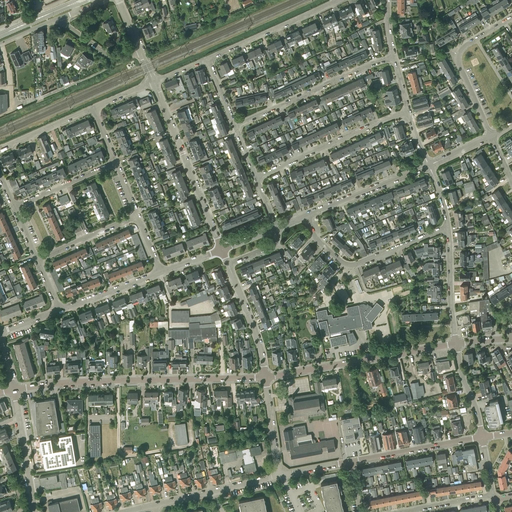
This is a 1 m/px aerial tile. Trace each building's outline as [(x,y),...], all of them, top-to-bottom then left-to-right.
[(144,7),(140,0),(137,0),(134,2),(136,7),(133,8),(136,15),(142,12),(141,9),(144,7)] [(140,0),(144,7),(147,6),(148,10),(151,8),(152,11),(156,10),(151,0),(148,1),(147,0),(140,0)] [(373,12),(371,9),(371,8),(368,10),(364,0),(360,2),(365,14),(368,13),(369,16),(373,14),(373,12)] [(503,8),(500,2),(498,0),(496,0),(492,3),(497,12),(503,8)] [(506,0),(502,0),(500,2),(503,8),(509,4),(506,0)] [(6,3),(10,13),(17,10),(12,1),(6,3)] [(356,4),(360,14),(359,14),(357,15),(358,16),(360,20),(363,18),(362,15),(365,14),(360,2),(356,4)] [(493,6),(487,9),(491,15),(497,12),(492,3),(493,6)] [(350,6),(345,9),(348,17),(351,15),(352,18),(355,17),(354,14),(350,6)] [(491,15),(487,9),(486,7),(479,11),(485,19),(491,15)] [(339,11),(343,19),(343,20),(340,22),(342,25),(343,28),(346,27),(345,25),(346,25),(344,22),(347,21),(346,20),(349,19),(348,17),(345,9),(339,11)] [(469,16),(474,25),(480,22),(477,15),(476,15),(475,12),(472,14),(469,16)] [(333,27),(335,26),(338,25),(337,22),(334,14),(331,15),(330,15),(329,16),(328,16),(333,27)] [(333,27),(328,16),(327,17),(327,16),(325,17),(325,18),(322,19),(324,23),(323,24),(324,28),(326,27),(327,29),(330,28),(333,27)] [(361,23),(360,20),(358,16),(354,18),(357,24),(358,28),(362,26),(361,23)] [(474,25),(469,16),(466,18),(463,20),(468,29),(474,25)] [(161,17),(154,20),(156,25),(163,22),(161,17)] [(106,27),(108,32),(113,30),(114,32),(117,31),(115,26),(114,26),(112,20),(108,22),(107,21),(105,22),(105,23),(102,24),(104,28),(106,27)] [(145,35),(153,31),(152,28),(157,26),(154,20),(146,23),(147,26),(142,28),(145,35)] [(454,29),(448,32),(451,39),(458,35),(456,32),(458,31),(451,20),(449,21),(453,28),(454,29)] [(468,29),(463,20),(456,24),(462,33),(468,29)] [(308,25),(312,34),(315,33),(314,32),(318,31),(319,32),(321,30),(319,25),(316,26),(315,23),(308,25)] [(312,34),(308,25),(302,28),(305,36),(309,34),(310,35),(312,34)] [(373,37),(379,36),(378,29),(375,30),(375,28),(369,29),(371,37),(373,37)] [(404,28),(400,29),(400,30),(400,32),(401,33),(401,37),(404,37),(405,37),(406,37),(407,36),(408,37),(411,36),(412,36),(411,30),(407,30),(407,29),(405,30),(404,28)] [(291,33),(297,46),(298,45),(297,42),(302,40),(300,36),(298,30),(291,33)] [(448,32),(442,36),(445,42),(451,39),(448,32)] [(297,46),(291,33),(285,36),(287,42),(285,43),(286,45),(288,49),(291,47),(290,45),(294,44),(295,46),(297,46)] [(119,36),(114,40),(118,45),(123,41),(119,36)] [(445,42),(442,36),(436,40),(439,46),(445,42)] [(280,40),(273,43),(276,49),(277,49),(277,51),(284,48),(286,53),(289,52),(288,49),(286,45),(283,46),(280,40)] [(496,55),(505,49),(504,46),(500,48),(498,46),(499,45),(498,42),(493,45),(495,48),(492,49),(496,55)] [(71,53),(70,52),(71,50),(73,52),(74,48),(72,47),(66,43),(64,47),(63,47),(60,52),(68,56),(68,55),(69,56),(71,53)] [(276,49),(273,43),(267,46),(268,49),(265,50),(269,58),(273,57),(271,52),(276,49)] [(374,44),(372,44),(373,47),(375,47),(375,51),(377,50),(377,51),(378,52),(381,52),(381,51),(381,49),(382,49),(381,43),(374,44)] [(256,56),(258,62),(259,62),(260,64),(263,63),(261,58),(260,58),(263,57),(263,56),(264,55),(263,53),(262,53),(260,47),(253,50),(256,56)] [(414,49),(414,48),(410,49),(410,50),(405,51),(406,58),(411,57),(412,58),(416,57),(416,55),(418,54),(417,49),(414,49)] [(505,49),(496,55),(499,60),(505,57),(503,54),(507,51),(505,49)] [(32,59),(29,51),(22,54),(20,55),(18,50),(10,54),(16,66),(24,63),(23,62),(25,61),(26,62),(32,59)] [(256,56),(253,50),(247,53),(249,59),(256,56)] [(362,58),(359,53),(358,50),(352,53),(353,54),(356,61),(362,58)] [(362,58),(367,56),(368,56),(365,51),(365,50),(359,53),(362,58)] [(79,67),(86,56),(83,54),(81,57),(80,57),(77,61),(78,61),(75,65),(79,67)] [(356,61),(353,54),(347,56),(350,64),(356,61)] [(237,58),(242,69),(245,68),(242,63),(245,61),(242,55),(237,58)] [(91,60),(86,56),(79,67),(82,70),(85,66),(87,67),(89,64),(91,65),(93,62),(91,60)] [(350,64),(347,56),(341,59),(342,61),(345,66),(350,64)] [(505,57),(499,60),(503,66),(509,62),(505,57)] [(242,69),(237,58),(231,60),(234,66),(236,65),(239,71),(242,69)] [(441,68),(447,64),(444,58),(438,62),(441,68)] [(339,69),(335,61),(330,63),(333,71),(339,69)] [(336,61),(335,61),(339,69),(345,66),(342,61),(337,63),(336,61)] [(234,75),(232,69),(229,71),(226,62),(219,65),(221,69),(218,70),(221,77),(223,76),(223,73),(227,72),(228,76),(229,79),(235,77),(234,75)] [(333,71),(330,63),(325,66),(323,62),(319,63),(323,72),(326,71),(328,74),(333,71)] [(511,67),(509,62),(503,66),(506,71),(511,67)] [(451,70),(447,64),(441,68),(444,73),(451,70)] [(315,80),(321,77),(319,74),(322,72),(319,67),(316,68),(318,72),(313,74),(315,80)] [(199,70),(203,82),(207,81),(207,83),(209,82),(208,79),(209,79),(208,76),(206,76),(204,68),(199,70)] [(203,82),(199,70),(195,71),(198,83),(200,83),(201,84),(203,84),(203,82)] [(387,70),(378,72),(380,78),(383,77),(389,76),(387,70)] [(416,78),(416,77),(416,74),(420,73),(420,70),(415,71),(408,73),(409,80),(416,78)] [(454,75),(451,70),(444,73),(448,79),(454,75)] [(194,90),(196,97),(201,95),(199,86),(198,86),(192,72),(188,73),(194,88),(194,90)] [(188,73),(184,75),(190,89),(194,88),(188,73)] [(315,80),(313,74),(307,77),(309,82),(315,80)] [(454,75),(448,79),(451,84),(457,81),(454,75)] [(59,79),(62,84),(69,81),(66,76),(59,79)] [(416,78),(409,80),(411,86),(422,83),(420,76),(416,77),(416,78)] [(165,83),(167,90),(174,88),(175,88),(177,93),(185,90),(179,77),(176,79),(165,83)] [(309,82),(307,77),(301,79),(304,85),(309,82)] [(357,81),(360,88),(366,86),(362,78),(357,81)] [(304,85),(301,79),(296,82),(298,88),(304,85)] [(360,88),(357,81),(351,83),(354,90),(360,88)] [(296,82),(290,84),(293,90),(298,88),(296,82)] [(351,83),(345,86),(349,93),(354,90),(351,83)] [(422,83),(411,86),(413,93),(415,92),(416,96),(422,94),(421,90),(420,91),(419,88),(423,87),(422,83)] [(265,92),(259,93),(261,101),(266,99),(266,100),(267,100),(266,96),(269,95),(266,84),(263,85),(265,92)] [(290,84),(284,87),(287,93),(293,90),(290,84)] [(436,86),(434,87),(439,95),(449,89),(448,86),(439,91),(438,88),(441,87),(439,84),(436,86)] [(284,87),(283,85),(277,88),(281,95),(287,93),(284,87)] [(345,86),(340,88),(343,96),(343,95),(349,93),(345,86)] [(281,95),(277,88),(273,90),(272,88),(269,89),(270,95),(274,94),(276,98),(281,95)] [(343,96),(340,88),(334,91),(338,98),(343,96)] [(455,97),(461,93),(458,88),(452,91),(455,97)] [(384,99),(386,105),(390,104),(390,105),(400,102),(396,89),(386,91),(388,98),(384,99)] [(449,89),(439,95),(441,98),(451,92),(449,89)] [(334,91),(328,93),(332,101),(338,98),(334,91)] [(332,101),(328,93),(323,96),(324,100),(321,101),(325,108),(328,107),(327,103),(332,101)] [(461,93),(455,97),(457,100),(454,102),(456,105),(459,103),(465,99),(461,93)] [(413,106),(427,102),(425,96),(419,98),(419,99),(412,101),(413,106)] [(148,97),(142,99),(139,101),(142,108),(151,105),(148,97)] [(132,100),(127,103),(132,114),(134,113),(134,112),(138,110),(137,108),(138,107),(138,106),(140,105),(137,98),(132,100)] [(315,99),(310,102),(314,110),(319,108),(321,111),(324,109),(320,101),(317,103),(316,99),(315,99)] [(465,99),(459,103),(462,108),(450,115),(452,118),(464,111),(463,108),(468,105),(465,99)] [(310,102),(304,105),(307,110),(308,111),(313,109),(314,110),(310,102)] [(427,102),(413,106),(414,111),(422,109),(422,110),(429,108),(427,102)] [(132,114),(127,103),(121,105),(125,113),(128,112),(130,115),(132,114)] [(125,113),(121,105),(116,107),(119,115),(125,113)] [(188,105),(186,106),(179,108),(180,111),(177,113),(179,119),(187,115),(185,110),(189,108),(188,105)] [(304,105),(299,107),(301,113),(307,110),(304,105)] [(119,115),(116,107),(110,110),(114,118),(119,115)] [(299,107),(293,110),(296,116),(301,113),(299,107)] [(364,110),(367,116),(373,113),(370,107),(364,110)] [(147,119),(157,115),(155,110),(155,109),(151,111),(150,108),(143,111),(144,113),(145,113),(147,119)] [(296,116),(293,110),(288,112),(287,112),(289,116),(286,117),(292,130),(295,128),(292,121),(292,120),(297,118),(296,116)] [(364,110),(359,112),(361,118),(367,116),(364,110)] [(466,113),(464,111),(452,118),(454,120),(460,117),(463,122),(464,121),(472,117),(469,111),(466,113)] [(359,112),(353,115),(356,121),(361,118),(359,112)] [(418,122),(431,118),(430,113),(423,114),(423,116),(416,117),(418,122)] [(159,121),(157,115),(147,119),(149,125),(151,124),(159,121)] [(190,121),(187,115),(179,119),(182,124),(190,121)] [(221,115),(215,117),(213,118),(215,124),(223,121),(221,115)] [(280,116),(275,118),(277,124),(283,121),(284,125),(287,123),(285,118),(282,119),(280,115),(280,116)] [(353,115),(348,118),(350,123),(356,121),(353,115)] [(472,117),(464,121),(466,125),(464,126),(466,129),(469,126),(476,123),(472,117)] [(350,123),(348,118),(342,120),(345,126),(350,123)] [(433,125),(431,118),(418,122),(419,127),(426,125),(427,126),(433,125)] [(82,122),(86,130),(87,133),(87,132),(94,129),(92,124),(90,124),(88,120),(82,122)] [(159,121),(151,124),(154,130),(162,127),(159,121)] [(190,121),(182,124),(184,130),(192,127),(194,126),(193,123),(191,124),(190,121)] [(225,126),(223,121),(215,124),(218,130),(225,126)] [(86,130),(82,122),(77,124),(80,133),(86,130)] [(337,123),(331,125),(333,131),(339,128),(337,123)] [(479,128),(476,123),(469,126),(473,132),(479,128)] [(80,133),(77,124),(71,127),(75,135),(80,133)] [(115,132),(117,137),(124,134),(122,129),(125,128),(124,126),(123,125),(117,127),(118,130),(114,132),(115,132)] [(331,125),(325,128),(328,133),(333,131),(331,125)] [(394,133),(403,131),(401,125),(393,127),(394,133)] [(225,126),(218,130),(219,133),(217,134),(218,136),(228,132),(225,126)] [(71,127),(66,129),(62,131),(64,136),(68,135),(69,137),(75,135),(71,127)] [(164,132),(162,127),(154,130),(156,136),(154,137),(155,139),(162,137),(161,134),(164,132)] [(192,127),(184,130),(186,136),(190,135),(191,137),(200,134),(199,131),(197,132),(195,133),(192,127)] [(325,128),(319,130),(322,136),(328,133),(325,128)] [(426,138),(427,138),(428,139),(436,135),(436,134),(439,132),(438,129),(434,131),(433,128),(430,130),(431,131),(425,134),(426,134),(425,136),(426,138)] [(319,130),(314,133),(316,138),(322,136),(319,130)] [(404,133),(403,131),(394,133),(396,139),(405,136),(406,135),(405,133),(404,133)] [(379,132),(373,134),(376,140),(382,138),(379,132)] [(124,134),(117,137),(119,143),(127,140),(125,136),(127,136),(126,133),(124,134)] [(192,140),(189,142),(191,147),(199,144),(197,138),(201,137),(200,134),(191,137),(192,140)] [(373,134),(368,137),(371,143),(376,140),(373,134)] [(41,137),(49,157),(52,155),(49,150),(51,149),(45,135),(41,137)] [(311,141),(308,136),(303,138),(305,144),(311,141)] [(49,157),(41,137),(37,138),(43,152),(45,158),(49,157)] [(163,140),(162,137),(155,139),(156,142),(158,141),(161,147),(169,144),(166,138),(163,140)] [(368,137),(362,139),(365,145),(371,143),(368,137)] [(233,144),(230,138),(222,142),(223,144),(222,145),(223,148),(233,144)] [(305,144),(303,138),(297,141),(299,146),(305,144)] [(432,149),(450,141),(449,138),(441,142),(440,141),(430,145),(432,149)] [(365,145),(362,139),(357,142),(360,148),(363,146),(364,149),(366,148),(365,145)] [(127,140),(119,143),(121,148),(129,145),(127,140)] [(299,146),(297,141),(291,143),(294,149),(299,146)] [(399,152),(412,146),(411,142),(407,144),(406,141),(403,143),(404,145),(401,146),(401,148),(398,149),(399,152)] [(450,141),(432,149),(434,153),(451,145),(449,141),(450,141)] [(360,148),(357,142),(352,144),(354,150),(360,148)] [(171,150),(169,144),(161,147),(163,153),(171,150)] [(199,144),(191,147),(191,148),(190,148),(191,151),(192,151),(193,153),(202,150),(199,144)] [(233,144),(223,148),(224,150),(228,149),(229,152),(235,149),(233,144)] [(352,144),(346,147),(349,153),(354,150),(352,144)] [(131,150),(129,145),(121,148),(123,153),(123,154),(129,152),(130,155),(131,155),(136,152),(137,152),(135,149),(131,150)] [(23,148),(29,161),(32,160),(31,157),(30,157),(30,156),(29,155),(32,153),(29,146),(23,148)] [(289,151),(286,146),(280,148),(283,154),(288,151),(288,152),(289,151)] [(412,146),(399,152),(401,154),(403,153),(405,156),(412,153),(412,151),(414,150),(412,146)] [(349,153),(346,147),(341,149),(344,155),(349,153)] [(29,161),(23,148),(18,151),(21,158),(24,157),(25,161),(26,162),(27,163),(29,161)] [(280,148),(274,151),(277,156),(283,154),(280,148)] [(237,155),(235,149),(229,152),(231,158),(237,155)] [(344,155),(341,149),(335,152),(338,158),(344,155)] [(99,161),(95,153),(94,150),(91,151),(93,154),(90,156),(93,163),(99,161)] [(99,161),(104,159),(105,158),(101,150),(95,153),(99,161)] [(171,150),(163,153),(164,156),(163,157),(162,158),(162,160),(165,159),(173,156),(171,150)] [(204,156),(202,150),(193,153),(196,159),(200,158),(201,161),(207,158),(206,155),(204,156)] [(65,157),(63,151),(57,154),(60,159),(65,157)] [(274,151),(269,154),(271,159),(277,156),(274,151)] [(338,158),(335,152),(330,154),(332,160),(333,162),(336,161),(337,163),(340,161),(338,158)] [(6,155),(10,164),(13,163),(12,162),(15,160),(12,153),(6,155)] [(131,156),(132,159),(128,161),(129,161),(131,166),(139,163),(137,157),(139,156),(137,153),(131,156)] [(475,165),(484,159),(481,153),(472,159),(475,165)] [(269,154),(263,156),(266,162),(271,159),(269,154)] [(10,164),(6,155),(1,158),(4,165),(7,164),(8,165),(10,164)] [(237,155),(231,158),(229,159),(231,164),(233,163),(240,161),(237,155)] [(93,163),(90,156),(84,158),(88,166),(93,163)] [(173,156),(165,159),(168,165),(166,166),(167,169),(173,166),(172,163),(176,161),(173,156)] [(266,162),(263,156),(258,159),(260,164),(266,162)] [(88,166),(84,158),(79,160),(82,168),(88,166)] [(202,173),(210,170),(207,164),(212,162),(211,159),(202,163),(203,166),(199,167),(199,168),(202,173)] [(323,159),(318,162),(322,171),(322,173),(325,172),(323,168),(328,166),(325,159),(324,160),(323,159)] [(488,164),(484,159),(475,165),(476,165),(477,167),(479,166),(481,169),(488,164)] [(82,168),(79,160),(73,163),(77,171),(82,168)] [(383,163),(383,162),(382,160),(376,163),(380,171),(385,169),(383,163)] [(388,160),(383,162),(383,163),(385,169),(391,167),(388,160)] [(242,166),(240,161),(233,163),(236,169),(242,166)] [(318,162),(312,164),(315,170),(317,169),(318,173),(322,171),(318,162)] [(332,168),(334,173),(338,172),(335,167),(333,162),(330,164),(332,168)] [(77,171),(73,163),(68,165),(72,173),(77,171)] [(139,163),(131,166),(133,172),(141,168),(139,163)] [(380,171),(376,163),(371,165),(374,173),(380,171)] [(315,170),(312,164),(307,166),(309,172),(310,175),(315,172),(315,170)] [(480,170),(484,175),(491,170),(488,164),(481,169),(480,170)] [(374,173),(371,165),(365,167),(366,169),(369,176),(374,173)] [(242,166),(236,169),(238,174),(244,172),(242,166)] [(307,166),(301,168),(303,175),(309,172),(307,166)] [(362,167),(359,168),(363,178),(369,176),(366,169),(364,170),(362,167)] [(57,170),(61,178),(66,176),(63,168),(57,170)] [(141,168),(133,172),(135,177),(143,174),(141,168)] [(176,172),(174,168),(168,171),(169,174),(171,180),(182,176),(179,170),(180,170),(179,170),(176,172)] [(303,175),(301,168),(298,170),(297,168),(295,169),(295,171),(295,170),(300,181),(300,180),(302,179),(301,176),(303,175)] [(363,178),(359,168),(356,169),(357,171),(354,172),(357,180),(363,178)] [(57,170),(52,173),(55,181),(61,178),(57,170)] [(212,176),(210,170),(202,173),(204,179),(212,176)] [(295,170),(295,171),(290,173),(292,179),(295,178),(297,182),(298,185),(299,188),(302,187),(301,183),(300,181),(295,170)] [(444,179),(453,175),(452,172),(451,173),(450,170),(442,173),(444,179)] [(484,175),(487,181),(495,175),(491,170),(484,175)] [(244,172),(238,174),(239,177),(235,178),(236,181),(237,181),(246,177),(244,172)] [(55,181),(52,173),(46,175),(50,183),(55,181)] [(454,182),(453,180),(457,178),(456,178),(459,177),(458,174),(458,173),(455,175),(453,175),(444,179),(447,185),(454,182)] [(143,174),(135,177),(137,183),(146,180),(143,174)] [(46,175),(41,177),(44,185),(50,183),(46,175)] [(212,176),(204,179),(206,185),(210,184),(211,186),(218,184),(214,175),(212,176)] [(495,175),(487,181),(491,186),(489,187),(491,189),(497,185),(496,183),(499,181),(495,175)] [(182,176),(171,180),(172,183),(175,182),(176,185),(184,182),(182,176)] [(346,176),(343,177),(344,179),(347,187),(353,185),(351,179),(347,180),(346,176)] [(44,185),(41,177),(35,180),(39,188),(44,185)] [(246,177),(237,181),(238,183),(241,182),(242,185),(249,183),(246,177)] [(418,180),(421,186),(422,190),(428,188),(426,184),(424,178),(418,180)] [(344,179),(338,181),(339,183),(342,190),(347,187),(344,179)] [(39,188),(35,180),(30,182),(33,190),(39,188)] [(146,180),(137,183),(140,188),(148,185),(146,180)] [(421,186),(418,180),(412,183),(416,192),(419,191),(418,188),(421,186)] [(269,190),(278,186),(279,186),(278,183),(274,184),(273,181),(267,184),(269,190)] [(473,181),(467,183),(469,192),(475,190),(473,181)] [(30,182),(24,185),(28,193),(33,190),(30,182)] [(89,191),(97,188),(95,182),(87,186),(88,189),(85,190),(86,192),(89,191)] [(184,182),(176,185),(178,191),(186,188),(184,182)] [(251,188),(249,183),(242,185),(245,191),(251,188)] [(336,192),(334,186),(331,186),(330,183),(327,184),(328,186),(327,186),(331,194),(336,192)] [(339,183),(334,186),(336,192),(342,190),(339,183)] [(412,183),(407,185),(411,194),(414,193),(416,192),(412,183)] [(218,184),(211,186),(212,189),(209,191),(211,196),(219,193),(217,187),(219,186),(218,184)] [(18,186),(12,189),(14,192),(15,191),(17,195),(21,193),(22,195),(23,195),(28,193),(24,185),(19,187),(18,186)] [(150,191),(148,185),(140,188),(142,194),(150,191)] [(407,185),(401,187),(405,196),(411,194),(407,185)] [(278,186),(269,190),(272,195),(278,192),(277,190),(279,189),(278,186)] [(327,186),(322,188),(325,196),(331,194),(327,186)] [(395,189),(393,191),(396,197),(398,202),(401,201),(400,198),(405,196),(401,187),(395,189)] [(89,191),(86,192),(87,195),(88,195),(89,198),(92,197),(100,193),(97,188),(89,191)] [(186,188),(178,191),(180,194),(176,195),(179,201),(186,198),(185,195),(189,193),(188,193),(186,188)] [(253,194),(251,188),(245,191),(247,196),(245,197),(247,201),(252,198),(251,195),(253,194)] [(309,204),(309,203),(303,188),(300,189),(301,192),(303,198),(301,199),(299,195),(296,197),(298,204),(301,202),(303,206),(306,204),(307,205),(309,204)] [(325,196),(322,188),(316,190),(320,199),(325,196)] [(455,190),(449,192),(452,203),(458,201),(457,198),(462,197),(459,189),(455,190)] [(320,199),(316,190),(311,192),(310,192),(314,201),(320,199)] [(495,199),(502,195),(498,190),(491,194),(495,199)] [(150,191),(142,194),(141,195),(142,198),(143,197),(144,200),(152,196),(150,191)] [(280,191),(278,192),(272,195),(274,201),(283,197),(280,191)] [(393,191),(385,194),(390,206),(393,205),(392,202),(390,199),(394,197),(394,198),(396,197),(393,191)] [(310,192),(305,194),(309,203),(314,201),(310,192)] [(100,193),(92,197),(94,202),(102,199),(100,193)] [(221,199),(219,193),(211,196),(213,202),(221,199)] [(390,206),(385,194),(380,196),(382,202),(385,201),(387,204),(388,207),(390,206)] [(502,195),(495,199),(498,205),(505,201),(502,195)] [(152,206),(158,204),(157,201),(154,202),(152,196),(144,200),(146,205),(150,204),(152,206)] [(380,196),(374,198),(378,208),(384,206),(382,202),(380,196)] [(283,197),(274,201),(276,206),(285,202),(283,197)] [(186,198),(179,201),(180,203),(181,203),(183,202),(185,208),(193,205),(191,199),(187,200),(186,198)] [(374,198),(369,200),(371,207),(373,206),(375,209),(378,208),(374,198)] [(105,204),(102,199),(94,202),(96,208),(105,204)] [(221,199),(213,202),(216,208),(219,207),(220,210),(227,207),(225,201),(223,202),(221,199)] [(371,207),(369,200),(363,203),(366,209),(371,207)] [(284,206),(289,204),(288,201),(285,202),(276,206),(279,212),(285,209),(284,206)] [(425,213),(434,210),(432,204),(430,205),(429,201),(423,203),(424,207),(426,206),(427,209),(423,210),(424,213),(425,213)] [(505,201),(498,205),(497,206),(499,209),(501,208),(502,210),(509,206),(505,201)] [(45,212),(52,209),(49,203),(42,206),(45,212)] [(366,209),(363,203),(357,205),(360,211),(362,215),(367,213),(366,209)] [(105,204),(96,208),(93,209),(96,215),(99,213),(107,210),(105,204)] [(158,205),(152,208),(153,211),(147,213),(148,214),(150,219),(158,216),(156,210),(159,208),(158,205)] [(196,211),(193,205),(185,208),(188,214),(196,211)] [(360,211),(357,205),(352,207),(356,217),(359,216),(357,213),(360,211)] [(395,209),(392,210),(393,214),(396,213),(401,211),(399,205),(396,206),(397,209),(395,209)] [(502,210),(506,215),(506,216),(511,211),(509,206),(502,210)] [(356,217),(352,207),(346,210),(349,216),(351,215),(353,219),(356,217)] [(259,208),(251,211),(254,217),(264,213),(262,208),(260,209),(259,208)] [(54,214),(52,209),(45,212),(47,217),(54,214)] [(251,211),(251,209),(248,210),(245,211),(246,213),(248,220),(254,217),(251,211)] [(109,215),(107,210),(99,213),(101,218),(100,218),(99,219),(101,222),(107,219),(106,217),(109,215)] [(196,211),(188,214),(190,220),(198,217),(196,211)] [(455,219),(463,217),(462,211),(454,212),(455,219)] [(509,221),(511,219),(511,211),(506,216),(506,215),(503,217),(505,220),(507,218),(509,221)] [(248,220),(246,213),(240,216),(243,222),(248,220)] [(56,220),(54,214),(47,217),(50,223),(56,220)] [(334,221),(332,215),(323,219),(326,225),(334,221)] [(436,215),(429,217),(427,218),(429,226),(434,224),(434,222),(438,221),(436,215)] [(158,216),(150,219),(152,224),(160,221),(158,216)] [(240,216),(235,218),(237,224),(243,222),(240,216)] [(198,217),(190,220),(192,226),(190,226),(192,229),(198,227),(197,224),(201,222),(200,222),(198,217)] [(235,218),(229,220),(232,226),(237,224),(235,218)] [(56,220),(50,223),(52,228),(59,225),(56,220)] [(232,226),(229,220),(224,223),(224,224),(221,226),(223,230),(226,229),(232,226)] [(337,220),(334,221),(326,225),(328,230),(336,227),(335,224),(337,223),(338,222),(337,220)] [(162,227),(160,221),(152,224),(154,230),(162,227)] [(360,228),(359,224),(355,226),(351,221),(348,223),(353,230),(354,231),(357,230),(357,229),(360,228)] [(7,223),(0,226),(2,231),(9,228),(7,223)] [(407,226),(410,232),(416,230),(413,224),(407,226)] [(61,231),(59,225),(52,228),(55,234),(61,231)] [(404,235),(402,229),(399,230),(397,226),(394,227),(396,231),(399,237),(404,235)] [(407,226),(402,229),(404,235),(410,232),(407,226)] [(165,232),(162,227),(154,230),(156,235),(157,236),(161,234),(162,237),(168,234),(167,231),(166,231),(165,232)] [(12,234),(9,228),(2,231),(5,237),(12,234)] [(123,231),(125,238),(131,235),(128,229),(123,231)] [(388,241),(385,235),(383,229),(379,231),(382,237),(380,238),(382,244),(388,241)] [(359,230),(357,230),(354,231),(359,238),(363,235),(359,230)] [(64,236),(61,231),(55,234),(57,239),(64,236)] [(123,231),(117,234),(120,240),(125,238),(123,231)] [(396,231),(391,233),(393,239),(399,237),(396,231)] [(470,238),(476,237),(476,235),(474,235),(474,234),(470,235),(470,234),(469,234),(469,235),(467,235),(467,231),(457,232),(458,239),(465,238),(470,238)] [(199,236),(202,246),(209,243),(205,233),(202,234),(203,235),(199,236)] [(391,233),(385,235),(388,241),(393,239),(391,233)] [(14,239),(12,234),(5,237),(7,242),(14,239)] [(117,234),(112,236),(114,242),(117,241),(118,244),(121,243),(120,240),(117,234)] [(336,245),(340,240),(342,238),(337,234),(335,235),(331,241),(336,245)] [(382,244),(380,238),(377,239),(375,235),(372,236),(376,246),(382,244)] [(114,242),(112,236),(106,238),(109,245),(114,242)] [(199,236),(192,239),(196,248),(202,246),(199,236)] [(367,243),(368,242),(371,248),(376,246),(372,236),(365,239),(367,242),(367,243)] [(299,237),(293,243),(291,244),(296,250),(298,248),(298,247),(303,241),(302,241),(303,240),(301,239),(299,237)] [(109,245),(106,238),(101,241),(103,247),(109,245)] [(357,238),(355,241),(359,247),(360,248),(359,249),(360,251),(360,253),(365,251),(363,245),(357,238)] [(14,239),(7,242),(10,248),(16,245),(14,239)] [(196,248),(192,239),(185,242),(189,251),(196,248)] [(344,243),(340,240),(336,245),(340,248),(344,244),(344,243)] [(97,247),(96,247),(93,248),(95,253),(99,251),(98,250),(103,247),(101,241),(95,243),(97,247)] [(344,244),(340,248),(344,252),(350,246),(346,241),(344,243),(344,244)] [(175,245),(179,255),(186,252),(182,243),(175,245)] [(19,250),(16,245),(10,248),(12,253),(19,250)] [(179,255),(175,245),(169,248),(172,257),(179,255)] [(300,260),(311,249),(308,246),(301,254),(302,255),(300,257),(298,259),(300,260)] [(355,249),(350,246),(344,252),(349,256),(353,252),(354,253),(360,251),(359,249),(358,248),(356,249),(355,249)] [(425,251),(440,251),(440,246),(433,246),(427,246),(427,247),(424,247),(424,249),(422,249),(415,251),(416,255),(423,252),(424,252),(425,252),(425,251)] [(80,250),(83,257),(83,258),(90,256),(89,254),(92,252),(91,250),(87,252),(85,248),(80,250)] [(172,257),(169,248),(165,249),(164,248),(161,249),(165,260),(172,257)] [(294,255),(289,249),(284,252),(289,259),(294,255)] [(315,252),(311,249),(300,260),(302,262),(304,261),(306,259),(307,260),(315,252)] [(19,250),(12,253),(9,254),(10,257),(13,256),(15,259),(21,256),(19,250)] [(80,250),(74,252),(77,259),(83,257),(80,250)] [(77,259),(74,252),(69,255),(72,261),(77,259)] [(279,252),(273,254),(278,265),(281,264),(286,269),(286,268),(287,270),(290,269),(290,271),(292,270),(291,263),(291,261),(284,264),(284,262),(283,262),(281,257),(282,257),(281,255),(280,255),(279,252)] [(410,252),(403,255),(407,262),(414,260),(410,252)] [(273,254),(268,256),(270,263),(273,262),(275,266),(278,265),(273,254)] [(69,255),(63,257),(66,264),(72,261),(69,255)] [(268,256),(262,259),(265,265),(270,263),(268,256)] [(311,265),(309,268),(310,269),(306,272),(308,274),(322,259),(319,256),(311,265)] [(66,264),(63,257),(58,260),(61,266),(66,264)] [(476,259),(476,258),(472,258),(470,258),(460,259),(461,265),(467,265),(467,267),(473,267),(473,260),(475,260),(475,259),(476,259)] [(262,259),(257,261),(259,267),(260,267),(265,265),(262,259)] [(322,259),(308,274),(310,276),(314,273),(317,271),(325,262),(322,259)] [(61,266),(58,260),(52,262),(55,268),(55,269),(61,266)] [(399,260),(394,262),(397,271),(399,270),(403,269),(403,268),(405,267),(404,265),(402,266),(399,260)] [(141,261),(136,263),(138,270),(144,268),(141,261)] [(257,261),(251,263),(255,273),(261,270),(260,267),(259,267),(257,261)] [(394,262),(389,264),(392,273),(396,271),(397,273),(400,272),(399,270),(397,271),(394,262)] [(138,270),(136,263),(130,265),(133,272),(138,270)] [(251,263),(246,265),(249,275),(250,275),(255,273),(251,263)] [(23,273),(29,270),(27,264),(20,267),(23,273)] [(389,264),(384,266),(389,278),(390,278),(389,274),(392,273),(389,264)] [(133,272),(130,265),(124,267),(127,274),(133,272)] [(246,265),(240,268),(243,274),(245,273),(247,278),(250,277),(250,275),(249,275),(246,265)] [(322,279),(332,268),(329,265),(322,272),(323,273),(321,275),(319,273),(315,277),(317,280),(320,277),(322,279)] [(378,265),(372,267),(376,276),(375,277),(377,282),(378,281),(378,280),(379,279),(378,276),(381,274),(383,279),(379,268),(378,265)] [(389,278),(384,266),(379,268),(383,279),(387,278),(388,279),(389,278)] [(127,274),(124,267),(119,269),(121,276),(127,274)] [(216,278),(222,275),(222,273),(220,270),(219,267),(214,269),(215,271),(217,271),(213,272),(211,273),(214,279),(216,278)] [(372,267),(367,270),(370,279),(375,277),(376,276),(372,267)] [(441,267),(428,267),(428,269),(432,269),(432,274),(432,276),(437,276),(437,274),(441,273),(441,271),(441,267)] [(332,268),(322,279),(319,282),(322,284),(319,287),(322,290),(327,285),(329,282),(326,280),(328,278),(335,271),(332,268)] [(119,269),(113,271),(116,278),(121,276),(119,269)] [(32,275),(29,270),(23,273),(25,278),(32,275)] [(194,280),(200,278),(197,270),(191,272),(194,280)] [(370,279),(367,270),(362,272),(364,275),(361,276),(363,281),(364,283),(367,282),(366,280),(370,279)] [(110,280),(116,278),(113,271),(108,273),(107,272),(104,273),(106,279),(109,278),(110,280)] [(194,280),(191,272),(185,275),(186,278),(184,279),(188,291),(189,290),(187,286),(190,285),(189,282),(194,280)] [(98,277),(93,279),(95,286),(101,284),(100,281),(103,280),(101,274),(98,276),(98,277)] [(34,281),(32,275),(25,278),(27,284),(34,281)] [(222,275),(216,278),(218,284),(225,281),(222,275)] [(188,291),(184,279),(181,280),(180,277),(174,279),(176,286),(177,290),(183,287),(185,292),(188,291)] [(95,286),(93,279),(87,281),(89,288),(95,286)] [(171,288),(176,286),(174,279),(168,281),(169,284),(166,285),(169,293),(173,292),(171,288)] [(34,281),(27,284),(30,289),(37,286),(34,281)] [(89,288),(87,281),(81,284),(84,290),(89,288)] [(205,283),(208,289),(208,290),(214,288),(214,287),(213,285),(210,286),(208,281),(205,283)] [(440,291),(440,285),(440,282),(434,282),(433,285),(433,288),(427,288),(427,291),(440,291)] [(84,290),(81,284),(76,286),(78,292),(84,290)] [(159,284),(153,287),(156,297),(157,297),(159,296),(159,295),(162,294),(162,295),(163,296),(165,295),(162,286),(160,287),(159,284)] [(70,288),(69,285),(64,287),(65,290),(64,290),(67,296),(73,294),(70,288)] [(219,295),(229,291),(228,289),(227,285),(220,288),(217,289),(219,295)] [(327,285),(322,290),(321,291),(323,294),(328,289),(327,288),(329,287),(327,285)] [(499,288),(505,297),(511,293),(506,287),(507,287),(506,285),(503,287),(502,286),(499,288)] [(76,286),(70,288),(73,294),(78,292),(76,286)] [(251,295),(260,291),(259,289),(256,290),(255,286),(248,289),(251,295)] [(148,292),(145,293),(148,301),(151,300),(150,296),(153,295),(154,299),(155,299),(155,300),(157,299),(157,297),(156,297),(153,287),(146,289),(148,292)] [(499,287),(494,290),(495,291),(494,292),(500,300),(505,297),(499,288),(499,287)] [(468,292),(461,293),(461,300),(461,301),(464,301),(464,299),(468,299),(468,296),(473,296),(473,295),(477,295),(477,294),(477,292),(476,292),(476,290),(472,290),(473,292),(468,292)] [(141,291),(135,293),(138,301),(139,303),(139,304),(145,302),(148,301),(145,293),(143,294),(141,291)] [(229,291),(219,295),(221,298),(224,297),(225,299),(232,296),(231,294),(230,294),(229,291)] [(261,293),(260,291),(251,295),(253,300),(261,297),(260,294),(261,293)] [(440,297),(440,291),(427,291),(427,294),(430,294),(431,297),(434,297),(434,301),(440,301),(439,297),(440,297)] [(494,292),(489,295),(490,297),(494,304),(500,300),(494,292)] [(39,296),(35,297),(39,306),(45,304),(41,293),(39,295),(39,296)] [(138,301),(135,293),(129,295),(132,303),(138,301)] [(220,303),(219,302),(219,301),(217,301),(216,299),(214,294),(210,295),(213,301),(212,301),(213,303),(214,306),(220,303)] [(39,306),(35,297),(29,300),(32,309),(39,306)] [(255,306),(264,302),(265,302),(264,299),(262,299),(261,299),(261,297),(253,300),(255,306)] [(118,300),(121,307),(127,305),(124,298),(118,300)] [(482,300),(480,300),(479,311),(480,316),(482,327),(484,326),(484,329),(493,328),(492,320),(491,320),(491,318),(487,318),(486,312),(492,311),(489,299),(487,299),(482,300)] [(32,309),(29,300),(22,302),(25,312),(32,309)] [(121,307),(118,300),(112,302),(115,309),(116,312),(122,309),(121,307)] [(479,311),(480,300),(468,302),(470,314),(476,313),(477,317),(480,316),(479,311)] [(229,310),(235,307),(234,305),(233,302),(227,304),(228,307),(227,307),(224,308),(225,311),(225,312),(226,311),(229,310)] [(264,302),(255,306),(257,311),(264,309),(265,308),(264,305),(265,304),(264,302)] [(363,304),(346,308),(348,315),(333,319),(332,315),(328,316),(326,311),(326,310),(317,312),(316,312),(317,313),(318,318),(318,319),(319,319),(322,318),(322,320),(319,321),(322,336),(329,334),(330,337),(329,337),(331,346),(347,342),(348,342),(349,345),(356,342),(356,341),(357,341),(357,340),(356,340),(352,332),(350,333),(349,329),(362,326),(363,326),(362,325),(364,325),(365,329),(372,328),(370,321),(371,320),(371,321),(382,307),(377,302),(372,308),(370,305),(370,306),(367,303),(366,305),(365,304),(364,304),(363,304)] [(18,303),(11,306),(15,316),(22,313),(18,303)] [(101,306),(104,313),(110,311),(107,304),(101,306)] [(11,306),(5,308),(8,318),(15,316),(11,306)] [(104,313),(101,306),(95,308),(98,316),(104,313)] [(229,310),(226,311),(228,316),(231,315),(237,313),(235,307),(229,310)] [(264,309),(257,311),(259,316),(270,312),(275,310),(273,307),(269,309),(269,310),(265,311),(264,309)] [(8,318),(5,308),(1,310),(1,309),(0,309),(0,316),(2,321),(8,318)] [(84,312),(87,320),(93,318),(90,310),(84,312)] [(87,320),(84,312),(78,315),(81,322),(87,320)] [(272,318),(270,312),(259,316),(262,322),(270,319),(272,318)] [(462,316),(463,325),(470,324),(469,315),(462,316)] [(73,316),(67,319),(70,325),(71,328),(77,326),(73,316)] [(237,316),(229,319),(230,323),(233,322),(235,327),(238,327),(239,329),(245,328),(243,324),(242,320),(241,321),(240,318),(238,319),(237,316)] [(472,323),(473,331),(480,330),(479,322),(475,322),(475,318),(472,319),(472,323)] [(70,325),(67,319),(61,321),(64,328),(70,325)] [(273,324),(270,319),(262,322),(264,328),(273,325),(274,327),(279,325),(278,322),(273,324)] [(189,328),(189,329),(190,338),(193,338),(198,337),(202,337),(202,338),(212,338),(216,337),(215,327),(215,326),(199,328),(190,328),(189,328)] [(54,328),(47,327),(46,336),(52,337),(53,332),(54,331),(54,330),(54,329),(54,328)] [(190,338),(189,329),(171,330),(171,334),(171,338),(174,338),(174,339),(184,338),(186,338),(187,338),(190,338)] [(279,339),(274,339),(275,347),(276,350),(278,362),(279,362),(279,363),(281,363),(281,362),(282,362),(281,352),(280,352),(280,349),(279,345),(279,344),(283,344),(282,341),(281,335),(278,335),(279,339)] [(15,350),(26,347),(25,341),(29,340),(28,337),(22,339),(23,341),(13,344),(15,350)] [(293,338),(289,339),(293,360),(294,360),(295,360),(296,359),(297,359),(296,353),(297,351),(295,340),(293,339),(293,338)] [(149,342),(149,345),(149,347),(150,356),(153,356),(153,369),(159,368),(159,351),(153,351),(153,345),(152,345),(152,342),(149,342)] [(313,355),(313,354),(315,353),(313,347),(312,342),(307,343),(306,342),(304,342),(304,343),(303,343),(303,344),(302,345),(303,346),(303,347),(304,348),(305,348),(305,349),(304,350),(305,352),(306,358),(313,356),(313,355)] [(145,346),(145,347),(145,355),(137,355),(137,365),(146,365),(146,361),(150,361),(150,356),(149,347),(149,345),(145,346)] [(165,351),(159,351),(159,368),(166,368),(166,360),(166,357),(169,357),(169,348),(168,345),(165,345),(165,351)] [(28,352),(26,347),(15,350),(17,356),(28,352)] [(204,347),(203,351),(203,362),(204,362),(204,363),(207,363),(209,363),(211,364),(212,363),(212,356),(211,356),(211,352),(207,352),(208,347),(204,347)] [(504,362),(497,349),(491,353),(497,366),(498,365),(499,368),(503,366),(502,363),(504,362)] [(203,362),(203,351),(199,351),(198,355),(196,355),(196,357),(194,357),(193,364),(197,364),(197,362),(203,362)] [(490,363),(489,357),(486,358),(484,351),(477,353),(479,362),(486,361),(487,364),(490,363)] [(30,358),(28,352),(17,356),(19,361),(30,358)] [(106,361),(110,361),(110,366),(117,366),(117,356),(111,356),(111,352),(106,352),(106,361)] [(472,353),(464,354),(466,364),(474,363),(472,353)] [(123,366),(132,365),(131,354),(122,355),(123,366)] [(31,364),(30,358),(19,361),(20,367),(31,364)] [(95,370),(95,363),(95,360),(89,360),(89,359),(86,359),(86,366),(89,366),(89,370),(95,370)] [(101,363),(95,363),(95,370),(102,370),(102,366),(104,366),(104,359),(101,359),(101,363)] [(437,370),(438,373),(441,372),(441,370),(450,368),(448,360),(439,362),(439,361),(435,362),(437,370)] [(422,374),(426,373),(425,367),(428,366),(428,362),(417,364),(418,372),(422,371),(422,374)] [(33,369),(31,364),(20,367),(22,372),(33,369)] [(400,381),(401,380),(400,378),(401,378),(400,374),(398,374),(397,366),(389,368),(391,376),(395,375),(396,379),(396,381),(396,382),(400,381)] [(377,368),(371,369),(376,384),(378,383),(380,391),(378,391),(379,393),(382,393),(386,392),(387,392),(384,381),(381,382),(379,376),(378,373),(377,368)] [(35,375),(33,369),(22,372),(24,378),(35,375)] [(376,384),(371,369),(366,371),(370,385),(376,384)] [(446,382),(453,380),(451,372),(442,373),(443,375),(437,376),(437,378),(438,378),(439,379),(443,378),(445,377),(446,382)] [(489,386),(488,380),(495,378),(494,375),(485,377),(485,380),(479,382),(481,388),(489,386)] [(322,382),(323,388),(337,386),(336,378),(322,380),(322,382)] [(453,380),(446,382),(447,389),(446,389),(442,390),(443,394),(456,391),(455,389),(453,380)] [(323,388),(322,382),(319,383),(319,381),(314,382),(316,393),(321,392),(321,390),(324,390),(323,388)] [(419,386),(418,382),(410,383),(414,398),(417,397),(421,396),(425,395),(422,385),(419,386)] [(494,384),(489,386),(481,388),(482,394),(486,393),(487,398),(497,396),(494,384)] [(398,387),(391,389),(394,402),(395,406),(407,403),(406,398),(407,398),(403,386),(398,387)] [(220,390),(220,404),(221,404),(221,397),(224,397),(224,401),(225,401),(226,406),(231,405),(231,397),(228,397),(227,397),(227,390),(224,390),(224,389),(221,389),(221,390),(220,390)] [(205,391),(201,390),(200,405),(207,406),(207,405),(211,405),(210,399),(207,400),(207,398),(204,397),(205,391)] [(254,390),(250,391),(250,400),(251,404),(258,403),(257,402),(260,400),(258,397),(255,399),(254,399),(254,390)] [(176,405),(175,397),(172,397),(172,391),(164,392),(164,401),(171,401),(171,405),(176,405)] [(244,400),(243,391),(236,392),(236,396),(236,400),(238,400),(238,403),(243,403),(243,406),(243,409),(243,412),(245,412),(245,406),(244,400)] [(316,393),(291,397),(288,397),(291,417),(324,411),(321,392),(316,393)] [(127,403),(128,403),(137,403),(137,393),(127,393),(127,403)] [(445,403),(457,400),(455,394),(446,396),(443,396),(444,399),(445,403)] [(36,417),(35,418),(38,435),(59,431),(54,398),(45,400),(35,402),(36,417)] [(487,411),(498,408),(497,404),(499,403),(499,401),(500,401),(499,398),(496,399),(496,400),(490,402),(491,404),(485,406),(487,411)] [(82,400),(74,400),(67,400),(67,411),(74,411),(74,414),(82,414),(82,400)] [(457,400),(445,403),(445,406),(446,406),(446,408),(448,408),(458,406),(457,400)] [(460,412),(460,408),(451,410),(452,415),(452,416),(456,415),(456,413),(460,412)] [(498,408),(487,411),(488,417),(489,416),(490,419),(500,416),(498,408)] [(341,418),(345,442),(355,440),(354,431),(358,430),(357,426),(360,425),(358,415),(341,418)] [(500,416),(490,419),(489,419),(490,424),(491,423),(492,427),(496,425),(502,424),(500,416)] [(100,425),(89,425),(90,456),(100,455),(100,425)] [(293,429),(283,431),(287,451),(290,451),(291,458),(322,453),(322,451),(327,450),(327,452),(335,450),(333,439),(325,441),(325,440),(320,441),(320,442),(315,443),(315,440),(313,439),(312,439),(311,434),(306,435),(304,425),(293,427),(293,429)] [(441,427),(439,428),(439,425),(435,426),(432,427),(432,430),(431,430),(431,434),(433,433),(434,438),(441,437),(440,432),(442,432),(441,427)] [(422,426),(417,427),(420,441),(425,440),(422,427),(422,426)] [(420,441),(417,427),(412,428),(415,442),(420,441)] [(406,430),(401,431),(404,445),(409,444),(406,430)] [(404,445),(401,431),(395,432),(398,446),(404,445)] [(7,433),(0,435),(0,445),(7,442),(5,440),(9,438),(7,433)] [(71,434),(59,436),(62,452),(63,451),(64,453),(51,455),(51,453),(53,452),(51,438),(40,440),(42,454),(44,454),(44,456),(43,456),(45,463),(43,463),(44,467),(45,467),(45,468),(66,465),(66,464),(70,463),(70,464),(76,463),(71,434)] [(0,454),(9,451),(6,445),(0,447),(0,454),(0,455),(0,454)] [(259,446),(225,454),(226,462),(237,459),(236,457),(243,456),(244,461),(242,462),(243,465),(244,465),(246,472),(256,470),(253,455),(261,453),(259,446)] [(477,469),(473,448),(461,451),(463,457),(462,457),(463,460),(469,459),(470,463),(465,464),(467,471),(477,469)] [(454,452),(454,454),(450,455),(453,465),(458,464),(458,461),(457,461),(457,459),(459,459),(459,461),(463,460),(463,463),(464,463),(463,460),(462,457),(463,457),(461,451),(461,450),(454,452)] [(11,457),(9,451),(0,454),(0,455),(3,460),(11,457)] [(444,453),(436,455),(437,462),(438,466),(442,465),(442,469),(447,468),(448,474),(452,473),(450,465),(447,466),(444,453)] [(508,465),(511,460),(511,459),(505,456),(502,462),(508,465)] [(14,463),(11,457),(3,460),(6,466),(14,463)] [(510,468),(507,466),(508,465),(502,462),(500,465),(501,466),(499,468),(504,471),(505,468),(509,470),(510,468)] [(14,463),(6,466),(8,472),(11,471),(12,473),(17,470),(14,463)] [(230,468),(227,469),(229,480),(242,478),(241,473),(231,474),(230,468)] [(363,475),(364,477),(369,476),(369,474),(368,468),(365,468),(364,468),(363,468),(363,469),(362,469),(362,470),(359,470),(360,476),(363,475)] [(41,485),(45,484),(46,489),(61,486),(62,489),(67,488),(65,473),(59,474),(56,475),(56,474),(40,477),(41,485)] [(338,483),(337,484),(336,480),(320,484),(326,511),(343,511),(339,493),(342,492),(338,483)] [(435,485),(427,486),(425,487),(425,490),(428,489),(428,490),(429,489),(430,496),(436,495),(435,488),(435,485)] [(266,511),(263,496),(239,501),(241,511),(266,511)] [(78,511),(80,511),(77,498),(76,498),(77,498),(58,502),(52,504),(51,501),(47,502),(48,505),(49,511),(78,511)] [(377,506),(376,499),(369,500),(370,507),(371,509),(374,508),(374,506),(377,506)]
